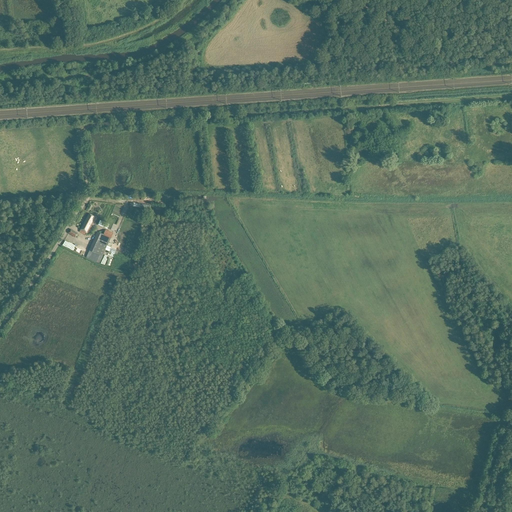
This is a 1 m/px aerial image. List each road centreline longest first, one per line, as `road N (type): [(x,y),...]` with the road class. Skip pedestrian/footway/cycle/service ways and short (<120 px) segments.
road 1 (track): [(87,192),(83,133),(93,124),(511,96)]
road 2 (unclassified): [(0,327),(87,192)]
